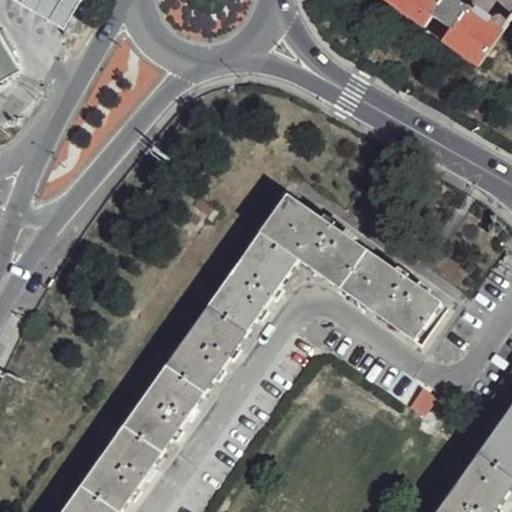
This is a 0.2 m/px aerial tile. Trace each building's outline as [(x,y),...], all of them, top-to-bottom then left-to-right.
[(27,0),(72,23),(83,0),(27,0)] [(479,68),(502,34),(488,24),(489,21),(478,12),(476,15),(466,8),(469,2),(465,0),(384,0),(425,29),(435,20),(452,31),(446,42),(479,68)] [(0,74),(16,65),(0,37),(0,74)] [(444,304),(289,198),(67,511),(122,511),(300,262),(417,342),(444,304)] [(499,511),(511,494),(511,411),(442,511),(499,511)]
